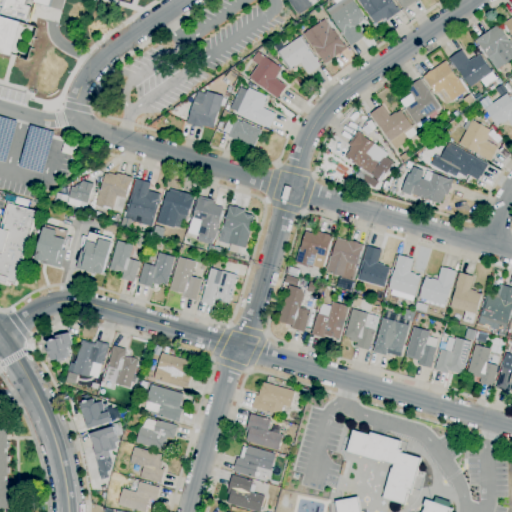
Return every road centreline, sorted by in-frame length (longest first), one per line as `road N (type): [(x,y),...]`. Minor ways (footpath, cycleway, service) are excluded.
road 1 (residential): [(187,511),(306,138),(342,93),(474,0)]
road 2 (residential): [(1,340),(48,304),(83,301),(511,427)]
road 3 (residential): [(0,106),(46,120),(76,119),(122,141),(511,252)]
road 4 (tertiary): [(1,340),(50,426),(68,511)]
road 5 (residential): [(183,0),(94,67),(76,119)]
